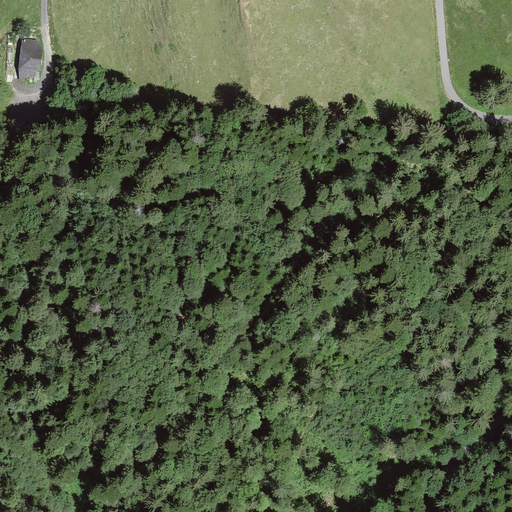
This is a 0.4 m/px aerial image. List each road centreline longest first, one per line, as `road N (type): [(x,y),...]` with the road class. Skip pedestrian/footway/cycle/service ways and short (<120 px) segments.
road 1 (unclassified): [(511,120),(478,116),(455,99),(440,0)]
road 2 (unclassified): [(431,511),(468,448),(511,413)]
